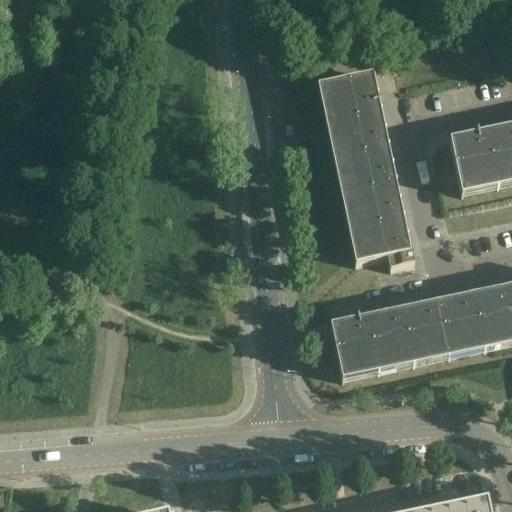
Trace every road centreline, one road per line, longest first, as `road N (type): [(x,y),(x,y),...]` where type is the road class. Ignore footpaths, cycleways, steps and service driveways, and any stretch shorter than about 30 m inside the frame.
road 1 (residential): [(278,441),(244,0)]
road 2 (residential): [(278,441),(0,464)]
road 3 (residential): [(511,487),(495,449),(467,429),(278,441)]
road 4 (residential): [(511,106),(416,132),(412,158),(441,286)]
